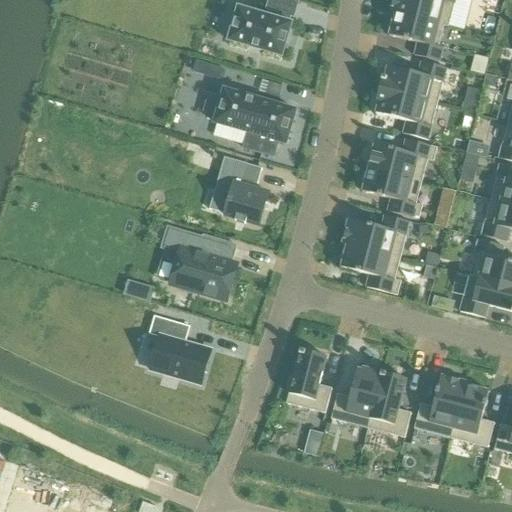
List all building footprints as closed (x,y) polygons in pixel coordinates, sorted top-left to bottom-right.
[(238,9),(228,42),(281,58),(291,24),(288,23),(290,17),(293,18),(298,3),(288,0),(269,0),(266,10),(279,14),(277,20),(238,9)] [(393,0),(390,12),(448,27),(455,0),(393,0)] [(391,17),(387,32),(390,33),(389,37),(417,45),(414,57),(437,63),(439,63),(443,49),(438,48),(440,41),(443,27),(448,28),(448,27),(390,12),(390,14),(395,15),(394,18),(391,17)] [(382,79),(379,91),(437,106),(446,70),(431,66),(421,64),(418,76),(387,68),(384,80),(382,79)] [(486,76),(484,86),(493,88),(495,79),(486,76)] [(269,83),(266,95),(278,98),(281,87),(269,83)] [(208,95),(203,113),(216,116),(214,124),(247,134),(243,149),(273,158),(278,143),(285,145),(295,112),(224,91),(221,99),(208,95)] [(378,104),(375,115),(406,123),(403,135),(428,142),(437,106),(379,91),(376,103),(378,104)] [(511,126),(508,125),(499,161),(503,162),(511,164),(511,126)] [(374,146),(368,170),(421,183),(427,162),(433,163),(437,149),(422,145),(406,141),(403,154),(374,146)] [(220,175),(216,191),(230,195),(224,215),(224,217),(235,220),(235,222),(245,225),(246,223),(258,227),(261,215),(262,215),(266,203),(268,195),(256,191),(257,186),(262,170),(224,159),(223,162),(220,172),(219,175),(220,175)] [(511,169),(500,166),(491,202),(511,207),(511,169)] [(364,173),(360,188),(363,189),(362,193),(390,201),(387,213),(418,221),(422,207),(416,205),(421,183),(368,170),(367,174),(364,173)] [(511,207),(491,202),(481,238),(506,245),(509,232),(511,232),(511,207)] [(439,208),(434,227),(446,230),(451,212),(439,208)] [(348,221),(342,244),(346,245),(400,259),(409,224),(384,217),(381,230),(348,221)] [(168,230),(162,249),(167,250),(180,255),(171,286),(177,287),(180,292),(189,295),(194,292),(225,301),(235,266),(224,263),(229,244),(228,244),(227,247),(168,230)] [(474,279),(511,289),(511,264),(500,261),(503,249),(478,242),(475,256),(479,258),(474,279)] [(343,249),(339,264),(342,265),(341,269),(369,277),(366,289),(397,297),(401,283),(394,281),(400,259),(346,245),(345,250),(343,249)] [(426,267),(423,278),(433,281),(435,270),(426,267)] [(469,278),(460,314),(485,321),(488,308),(511,314),(511,289),(474,279),(469,277),(469,278)] [(128,283),(124,296),(149,303),(153,290),(128,283)] [(443,301),(440,311),(452,314),(454,304),(443,301)] [(154,318),(149,336),(159,339),(150,372),(200,386),(210,352),(185,344),(189,330),(190,328),(154,318)] [(289,397),(286,406),(325,416),(332,391),(319,388),(324,370),(326,359),(312,356),(300,353),(293,381),(290,381),(287,392),(290,393),(289,397)] [(337,397),(331,422),(368,431),(381,378),(380,377),(375,376),(376,373),(362,370),(361,373),(357,372),(350,400),(337,397)] [(381,378),(368,431),(404,441),(411,416),(398,413),(405,387),(406,382),(382,375),(381,375),(380,377),(381,378)] [(415,428),(414,431),(451,441),(465,385),(441,378),(437,391),(436,391),(435,396),(436,397),(433,410),(420,406),(415,428)] [(465,385),(451,441),(487,450),(494,425),(481,422),(485,409),(486,409),(487,404),(486,404),(489,394),(465,388),(466,385),(465,385)] [(511,430),(501,427),(494,452),(511,456),(511,430)] [(311,432),(310,437),(305,455),(317,458),(323,435),(311,432)]
